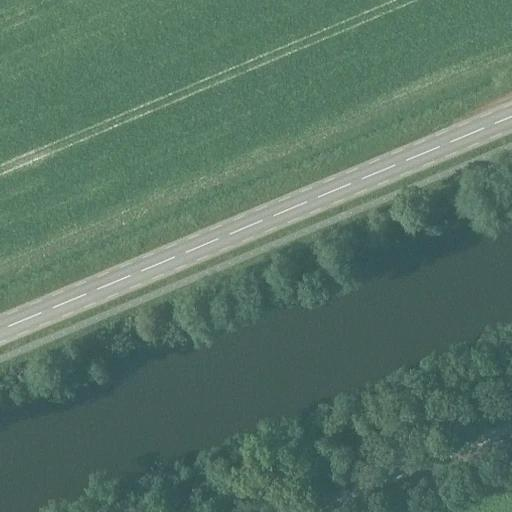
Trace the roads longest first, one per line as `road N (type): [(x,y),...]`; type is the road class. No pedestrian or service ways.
road 1 (primary): [(0,331),(511,117)]
road 2 (unclassified): [(289,511),(511,419)]
